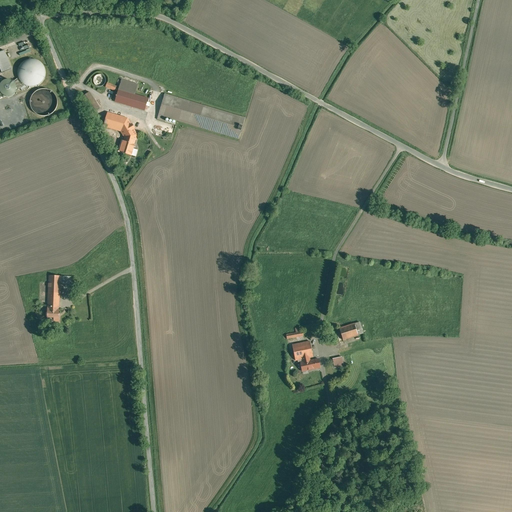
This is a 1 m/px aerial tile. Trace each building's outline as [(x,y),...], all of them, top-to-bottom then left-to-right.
[(4,50),(0,52),(0,66),(2,73),(12,69),(4,50)] [(34,59),(31,59),(29,59),(28,60),(26,60),(25,60),(24,61),(23,62),(22,63),(21,64),(20,65),(20,66),(19,67),(18,69),(18,70),(18,71),(18,72),(18,73),(18,74),(18,75),(18,76),(18,77),(19,78),(20,80),(21,81),(21,82),(22,83),(23,84),(24,84),(24,85),(25,85),(27,86),(28,86),(30,86),(32,87),(34,86),(36,86),(37,85),(39,85),(40,84),(41,82),(42,81),(43,80),(44,78),(45,76),(45,75),(45,74),(45,72),(45,71),(45,70),(45,69),(44,68),(44,67),(43,65),(42,64),(42,63),(41,63),(40,62),(38,61),(37,60),(36,60),(34,59)] [(97,73),(96,74),(95,75),(94,75),(94,76),(93,77),(93,78),(93,79),(93,80),(93,81),(93,82),(94,83),(95,84),(96,85),(97,85),(98,85),(99,85),(100,85),(101,85),(102,84),(103,84),(104,83),(104,82),(105,82),(105,81),(105,80),(105,79),(105,78),(105,77),(104,76),(103,75),(103,74),(102,74),(101,73),(100,73),(99,73),(98,73),(97,73)] [(19,78),(14,82),(14,83),(15,83),(15,84),(16,85),(17,86),(17,87),(17,88),(17,89),(17,90),(17,91),(17,92),(25,85),(24,85),(24,84),(23,84),(22,83),(21,82),(21,81),(20,80),(19,78)] [(137,83),(121,79),(118,88),(134,93),(137,83)] [(9,81),(7,81),(6,82),(5,82),(4,83),(3,84),(2,85),(2,86),(1,87),(1,88),(1,90),(1,91),(2,92),(2,93),(2,94),(3,95),(4,96),(5,96),(6,97),(7,97),(8,98),(9,98),(11,97),(12,97),(13,97),(14,96),(15,95),(16,95),(16,93),(17,92),(17,91),(17,90),(17,89),(17,88),(17,87),(17,86),(16,85),(15,84),(15,83),(14,83),(14,82),(13,82),(12,81),(11,81),(9,81)] [(116,85),(107,81),(105,85),(114,89),(116,85)] [(134,93),(118,88),(115,100),(145,109),(148,97),(134,93)] [(45,89),(43,89),(41,89),(40,89),(39,90),(38,90),(37,91),(35,92),(34,93),(33,94),(32,96),(31,97),(31,99),(30,100),(30,101),(30,103),(30,104),(30,105),(31,106),(31,107),(32,108),(32,109),(33,110),(34,112),(35,112),(36,113),(36,114),(37,114),(38,115),(39,115),(40,115),(42,116),(44,116),(47,116),(47,115),(49,115),(50,114),(52,114),(52,113),(53,112),(54,111),(55,110),(56,109),(56,108),(57,107),(57,106),(57,105),(57,104),(57,103),(58,102),(57,101),(57,99),(57,98),(56,96),(55,95),(54,93),(53,92),(52,91),(51,91),(50,90),(49,90),(48,89),(45,89)] [(100,107),(89,91),(81,96),(92,112),(100,107)] [(245,118),(165,94),(157,119),(162,121),(163,116),(239,139),(245,118)] [(118,115),(108,112),(104,124),(114,128),(118,115)] [(130,118),(118,115),(114,128),(126,131),(137,134),(141,122),(140,122),(141,121),(130,118)] [(137,134),(126,131),(123,140),(120,150),(132,154),(134,144),(137,134)] [(61,276),(49,275),(48,307),(59,307),(60,283),(61,276)] [(71,276),(61,276),(60,283),(70,284),(71,276)] [(48,307),(47,317),(54,317),(54,321),(59,321),(59,307),(48,307)] [(355,324),(339,328),(343,340),(358,335),(355,324)] [(310,341),(292,345),(296,360),(302,359),(310,357),(313,357),(310,341)] [(289,347),(280,348),(281,354),(283,363),(291,361),(290,352),(289,347)] [(319,359),(310,361),(310,357),(302,359),(302,362),(301,363),(302,371),(320,367),(319,359)] [(342,357),(333,358),(335,368),(344,366),(342,357)]
